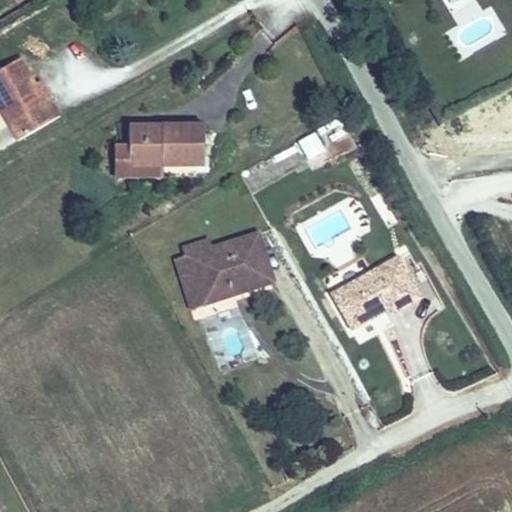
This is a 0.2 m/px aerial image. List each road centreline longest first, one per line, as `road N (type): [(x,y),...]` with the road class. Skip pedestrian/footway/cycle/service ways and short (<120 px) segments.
road 1 (tertiary): [(511,339),(319,0)]
road 2 (unknown): [(511,394),(370,456),(268,511)]
